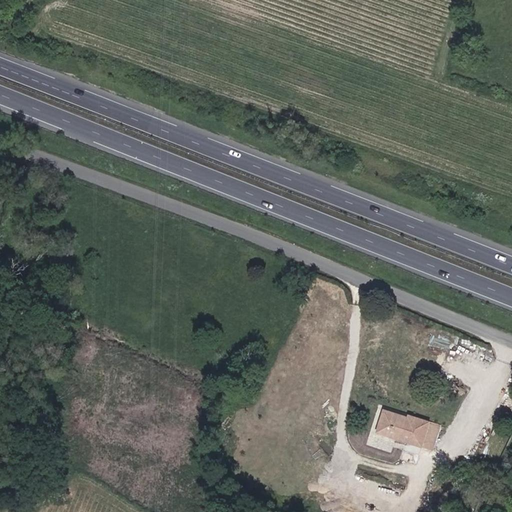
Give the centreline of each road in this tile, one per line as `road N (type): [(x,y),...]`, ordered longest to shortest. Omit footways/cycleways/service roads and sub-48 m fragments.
road 1 (residential): [(0,141),(511,345)]
road 2 (trunk): [(0,95),(511,294)]
road 3 (trunk): [(511,264),(0,65)]
